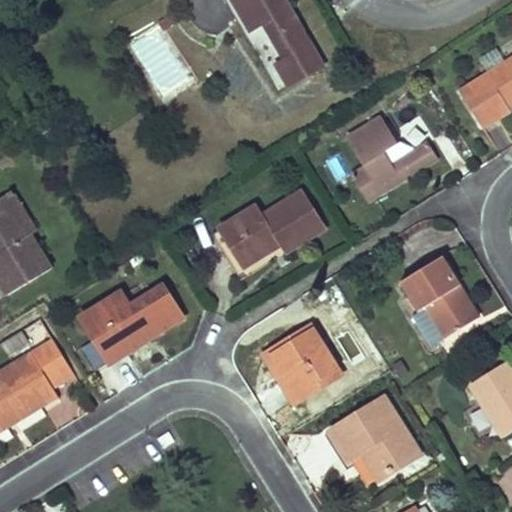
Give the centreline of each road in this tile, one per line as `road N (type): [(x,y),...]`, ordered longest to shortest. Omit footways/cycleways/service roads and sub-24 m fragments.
road 1 (residential): [(284,511),(217,401),(180,387),(0,496)]
road 2 (residential): [(511,172),(491,188),(481,229),(511,289)]
road 3 (residential): [(472,0),(455,11),(398,20),(359,10),(353,0)]
